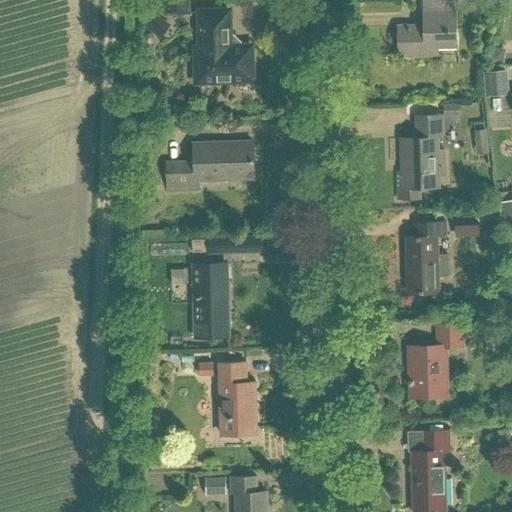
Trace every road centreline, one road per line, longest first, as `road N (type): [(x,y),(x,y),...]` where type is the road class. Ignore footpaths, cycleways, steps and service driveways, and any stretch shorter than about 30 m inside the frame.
road 1 (residential): [(314,0),(337,511)]
road 2 (track): [(100,511),(118,0)]
